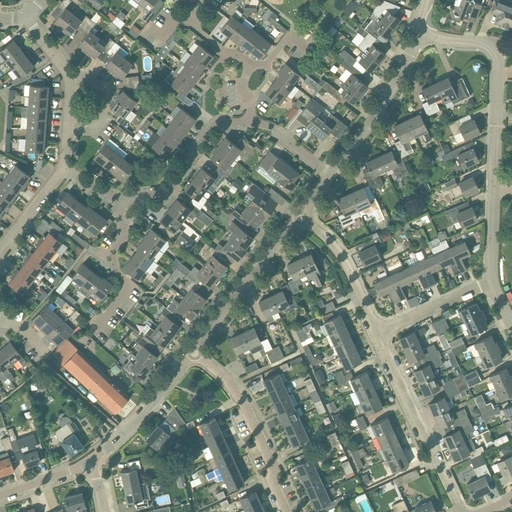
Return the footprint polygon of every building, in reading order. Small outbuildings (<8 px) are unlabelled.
[(61,29),(73,14),(65,8),(71,0),(63,0),(58,6),(63,10),(54,22),(55,22),(56,21),(59,24),(57,26),(61,29)] [(98,11),(103,5),(96,0),(88,0),(87,2),(98,11)] [(142,18),(148,23),(158,11),(152,6),(157,0),(143,0),(141,4),(149,10),(142,18)] [(382,0),(372,13),(378,17),(395,30),(398,25),(397,24),(400,20),(394,15),(400,7),(383,0),(382,0)] [(482,4),(471,0),(455,0),(454,4),(457,5),(456,6),(453,13),(455,17),(462,19),(463,17),(475,22),(482,4)] [(503,2),(497,0),(494,0),(491,12),(498,15),(495,23),(508,28),(509,25),(511,26),(511,7),(503,4),(503,2)] [(347,7),(343,12),(348,15),(352,10),(347,7)] [(83,29),(91,19),(86,15),(85,16),(77,10),(73,14),(61,29),(66,33),(68,31),(71,33),(70,34),(71,35),(78,26),(83,29)] [(279,15),(274,11),(270,16),(275,20),(276,19),(277,18),(279,15)] [(241,23),(246,17),(242,14),(237,21),(231,16),(221,30),(227,35),(228,34),(231,37),(242,23),(241,23)] [(118,16),(117,17),(113,21),(113,22),(121,29),(126,23),(118,16)] [(360,26),(363,28),(376,38),(381,33),(386,37),(389,33),(391,35),(395,30),(378,17),(374,21),(372,20),(367,27),(362,23),(360,26)] [(82,49),(86,52),(98,37),(90,31),(96,23),(91,19),(83,29),(88,33),(79,45),(80,45),(81,44),(84,47),(82,49)] [(250,30),(242,23),(231,37),(230,38),(231,37),(234,39),(233,40),(240,45),(241,44),(241,43),(253,29),(252,28),(250,30)] [(290,30),(280,23),(280,24),(277,27),(286,35),(290,30)] [(131,28),(129,32),(136,38),(139,35),(139,34),(131,28)] [(372,43),(376,38),(363,28),(358,33),(364,37),(357,46),(363,51),(380,64),(383,59),(382,58),(385,54),(372,43)] [(251,51),(251,50),(262,37),(253,29),(241,43),(241,44),(247,48),(248,47),(251,50),(250,51),(251,51)] [(98,37),(86,52),(91,56),(92,53),(96,56),(95,57),(95,58),(98,54),(103,58),(107,53),(107,52),(115,42),(110,38),(106,43),(98,37)] [(271,44),(262,37),(251,50),(254,52),(254,53),(260,58),(271,44)] [(0,51),(7,61),(22,50),(18,45),(20,43),(17,38),(0,50),(0,51)] [(107,52),(107,53),(103,58),(108,62),(105,65),(106,66),(107,65),(110,67),(108,70),(112,72),(124,57),(128,52),(120,46),(115,42),(107,52)] [(205,64),(207,62),(208,62),(213,56),(199,44),(192,54),(205,64)] [(323,45),(320,48),(326,53),(329,50),(323,45)] [(7,61),(15,72),(32,58),(27,51),(24,53),(22,50),(7,61)] [(339,55),(344,59),(352,65),(356,60),(344,50),(339,55)] [(376,69),(380,64),(363,51),(359,55),(362,58),(359,62),(371,72),(374,67),(376,69)] [(206,65),(205,64),(192,54),(184,63),(198,75),(199,75),(203,68),(205,65),(206,65)] [(124,57),(112,72),(117,77),(119,74),(122,77),(121,78),(122,78),(133,64),(124,57)] [(33,60),(32,58),(15,72),(23,82),(33,73),(30,69),(34,66),(31,62),(33,60)] [(352,66),(352,65),(344,59),(340,64),(346,69),(339,78),(345,82),(362,96),(366,91),(364,90),(367,86),(353,74),(356,69),(352,66)] [(200,76),(199,75),(198,75),(184,63),(182,62),(174,71),(178,74),(192,85),(193,86),(193,85),(192,85),(194,82),(195,83),(200,76)] [(279,74),(294,85),(295,85),(293,84),(300,75),(286,63),(281,70),(282,71),(279,73),(279,74)] [(37,74),(41,79),(46,76),(42,70),(37,74)] [(272,84),(273,85),(273,84),(287,95),(294,85),(279,74),(279,73),(278,73),(280,74),(275,81),(276,81),(274,84),(273,83),(272,84)] [(192,85),(178,74),(170,83),(180,91),(185,95),(190,89),(189,88),(192,85)] [(125,77),(126,84),(139,82),(138,76),(125,77)] [(322,86),(318,83),(309,76),(304,82),(318,92),(322,87),(322,86)] [(435,84),(441,97),(444,103),(451,100),(452,104),(470,96),(465,84),(453,89),(448,78),(435,84)] [(322,79),(318,83),(322,86),(322,87),(334,96),(338,91),(326,81),(325,82),(322,79)] [(139,82),(126,84),(127,91),(140,89),(139,82)] [(345,82),(341,87),(344,89),(341,93),(353,104),(357,99),(358,101),(362,96),(345,82)] [(273,84),(273,85),(271,87),(270,87),(265,93),(279,105),(286,97),(287,95),(273,84)] [(441,97),(435,84),(423,89),(428,101),(422,104),(428,116),(439,110),(435,100),(441,97)] [(30,96),(51,97),(51,92),(48,92),(49,86),(31,85),(30,96)] [(327,91),(322,87),(318,92),(323,96),(327,91)] [(119,93),(115,98),(130,109),(137,101),(123,90),(123,91),(124,92),(121,95),(119,93)] [(180,91),(177,96),(182,100),(185,95),(180,91)] [(51,103),(51,97),(30,96),(29,107),(47,108),(47,103),(51,103)] [(124,117),(130,109),(115,98),(112,102),(114,104),(112,107),(111,106),(110,107),(119,114),(115,119),(126,128),(130,122),(124,117)] [(306,126),(314,132),(325,118),(320,115),(325,108),(312,98),(303,110),(312,118),(307,125),(306,124),(306,125),(306,126)] [(159,106),(156,103),(150,110),(153,113),(154,110),(155,111),(159,106)] [(47,114),(47,108),(29,107),(28,118),(49,119),(50,114),(47,114)] [(188,128),(190,125),(191,126),(196,120),(182,108),(174,118),(188,128)] [(407,120),(414,136),(421,133),(425,142),(431,139),(420,114),(407,120)] [(325,118),(314,132),(323,140),(330,132),(336,137),(345,125),(336,117),(331,123),(325,119),(325,118)] [(49,125),(49,119),(28,118),(27,129),(46,130),(46,125),(49,125)] [(189,129),(188,128),(174,118),(167,127),(181,139),(186,132),(185,131),(188,129),(189,129)] [(148,119),(141,128),(145,131),(152,122),(148,119)] [(458,119),(448,124),(454,136),(455,135),(458,142),(465,139),(480,133),(479,131),(481,131),(481,129),(480,126),(478,125),(477,126),(474,120),(461,125),(458,119)] [(414,136),(407,120),(395,126),(401,140),(395,142),(401,157),(413,151),(408,139),(414,136)] [(176,145),(181,139),(167,127),(159,137),(173,147),(174,148),(173,147),(175,144),(176,145)] [(138,140),(145,131),(141,128),(134,138),(138,140)] [(26,139),(48,141),(48,135),(45,135),(46,130),(27,129),(26,139)] [(131,141),(134,138),(128,134),(124,139),(127,142),(130,142),(131,141)] [(173,147),(159,137),(152,146),(166,158),(171,151),(171,150),(173,147)] [(226,137),(218,147),(233,159),(238,154),(243,158),(246,158),(254,148),(241,138),(236,145),(234,143),(234,142),(233,141),(232,142),(226,137)] [(48,146),(48,141),(26,139),(25,150),(44,152),(44,146),(48,146)] [(257,143),(254,147),(260,152),(263,148),(257,143)] [(445,154),(451,151),(447,143),(442,146),(443,149),(445,154)] [(104,164),(115,151),(105,144),(94,158),(100,163),(101,162),(104,164)] [(463,146),(451,151),(445,154),(442,155),(445,162),(457,156),(463,168),(479,161),(473,148),(466,151),(463,146)] [(220,165),(216,171),(224,178),(225,178),(233,168),(229,165),(233,159),(218,147),(210,158),(220,165)] [(106,168),(113,173),(124,159),(115,151),(104,164),(103,165),(103,166),(104,165),(107,167),(106,168)] [(267,171),(278,179),(289,165),(278,156),(278,157),(270,151),(259,164),(267,170),(267,171)] [(379,157),(385,170),(392,167),(397,178),(409,173),(403,160),(397,163),(391,151),(379,157)] [(385,170),(379,157),(366,163),(372,175),(366,177),(371,190),(383,185),(378,173),(385,170)] [(124,159),(113,173),(114,172),(117,174),(116,175),(122,181),(134,166),(124,159)] [(16,165),(9,173),(26,187),(30,183),(27,181),(31,176),(16,165)] [(278,179),(277,180),(292,191),(297,184),(294,182),(300,174),(289,165),(278,179)] [(211,175),(202,168),(193,179),(207,189),(211,183),(216,188),(224,178),(216,171),(215,170),(211,175)] [(23,191),(26,187),(9,173),(3,182),(17,193),(20,189),(23,191)] [(419,174),(413,177),(415,183),(421,180),(419,174)] [(455,178),(441,185),(444,192),(448,190),(448,191),(453,188),(457,196),(463,193),(464,196),(478,189),(473,177),(459,183),(460,185),(458,186),(455,178)] [(194,197),(190,202),(200,209),(207,199),(202,195),(207,189),(193,179),(185,190),(194,197)] [(239,189),(243,183),(237,179),(233,184),(239,189)] [(14,198),(17,193),(3,182),(0,184),(0,193),(13,204),(16,200),(14,198)] [(420,187),(423,192),(430,189),(427,183),(420,187)] [(253,198),(249,203),(266,217),(274,207),(278,202),(277,202),(277,201),(271,197),(270,197),(266,194),(267,193),(265,192),(254,184),(247,194),(253,198)] [(282,197),(271,188),(267,193),(266,194),(270,197),(271,197),(277,201),(277,202),(278,202),(282,205),(278,202),(282,197)] [(383,219),(384,219),(380,210),(371,190),(366,193),(363,188),(351,193),(358,209),(361,215),(367,212),(368,215),(374,213),(378,221),(380,220),(381,223),(384,221),(383,219)] [(56,206),(66,214),(77,199),(74,197),(68,192),(66,194),(63,191),(56,200),(59,202),(56,206)] [(0,207),(4,210),(7,206),(10,208),(13,204),(0,193),(0,207)] [(358,209),(351,193),(338,199),(345,215),(346,215),(350,224),(356,221),(351,212),(358,209)] [(66,214),(76,221),(87,207),(80,202),(80,203),(77,201),(78,200),(77,199),(66,214)] [(200,209),(190,202),(187,206),(177,199),(169,210),(182,221),(187,215),(192,220),(201,210),(200,209)] [(260,225),(266,217),(249,203),(245,209),(239,204),(231,214),(242,222),(245,217),(257,226),(259,224),(260,225)] [(88,205),(87,207),(76,221),(76,222),(77,220),(86,227),(97,214),(98,213),(97,213),(96,214),(94,212),(95,210),(88,205)] [(416,207),(419,213),(425,210),(422,205),(416,207)] [(456,206),(446,211),(452,224),(459,220),(462,227),(478,220),(472,207),(459,212),(456,206)] [(224,207),(220,212),(225,216),(229,211),(224,207)] [(385,208),(380,210),(384,219),(388,217),(385,208)] [(182,221),(169,210),(160,221),(169,228),(166,233),(176,241),(183,232),(177,227),(182,221)] [(397,214),(402,224),(408,222),(403,211),(397,214)] [(97,214),(86,227),(96,235),(107,220),(101,215),(100,216),(97,214)] [(204,222),(209,226),(214,220),(209,217),(208,216),(204,222)] [(231,237),(245,249),(253,238),(233,222),(229,227),(235,232),(231,237)] [(411,228),(408,222),(402,224),(405,231),(411,228)] [(55,229),(53,228),(49,232),(56,237),(60,233),(55,229)] [(145,239),(159,249),(166,240),(152,229),(147,235),(148,236),(145,239)] [(44,235),(40,239),(56,251),(63,243),(56,237),(49,232),(46,236),(44,235)] [(367,248),(359,252),(365,265),(380,258),(376,247),(382,244),(381,242),(382,241),(380,235),(364,242),(365,243),(365,242),(367,248)] [(219,244),(215,249),(221,254),(225,257),(228,253),(237,260),(246,249),(245,249),(231,237),(223,247),(219,244)] [(145,239),(144,238),(145,239),(143,242),(142,241),(137,248),(138,249),(139,249),(153,260),(154,260),(152,258),(159,249),(145,239)] [(49,260),(56,251),(40,239),(37,243),(39,245),(36,249),(49,260)] [(441,242),(440,244),(432,248),(435,255),(440,267),(449,263),(455,276),(461,273),(450,248),(446,240),(441,242)] [(465,241),(450,248),(461,273),(467,270),(461,257),(471,253),(465,241)] [(204,265),(221,278),(226,272),(224,271),(227,267),(217,258),(221,254),(215,249),(210,246),(203,255),(208,259),(204,265)] [(30,251),(27,256),(42,268),(49,260),(36,249),(33,253),(30,251)] [(131,259),(132,259),(145,270),(153,260),(139,249),(138,249),(134,255),(134,256),(132,259),(131,258),(131,259)] [(409,264),(425,258),(422,250),(413,254),(415,257),(408,259),(409,264)] [(299,259),(306,273),(309,280),(315,278),(319,286),(325,284),(311,254),(299,259)] [(419,262),(431,287),(437,284),(431,271),(440,267),(435,255),(419,262)] [(22,266),(36,277),(42,268),(27,256),(23,260),(26,262),(22,266)] [(132,259),(130,262),(129,262),(124,268),(138,279),(145,270),(132,259)] [(299,277),(306,273),(299,259),(287,265),(294,279),(288,282),(294,293),(300,290),(298,285),(302,283),(299,277)] [(419,262),(404,269),(410,281),(419,277),(425,289),(431,287),(419,262)] [(181,263),(178,266),(177,267),(190,278),(197,284),(198,283),(201,279),(211,287),(215,283),(217,284),(221,278),(204,265),(200,270),(194,266),(191,271),(181,263)] [(83,264),(73,276),(72,278),(81,286),(93,271),(92,272),(89,270),(90,269),(83,264)] [(161,274),(165,268),(159,264),(155,270),(161,274)] [(17,268),(13,273),(29,285),(36,277),(22,266),(19,270),(17,268)] [(404,269),(389,276),(400,301),(406,298),(400,285),(410,281),(404,269)] [(93,271),(81,286),(91,293),(103,278),(104,277),(103,277),(102,279),(96,274),(95,275),(92,272),(93,271)] [(35,290),(29,285),(13,273),(10,277),(12,279),(9,284),(22,294),(26,290),(32,294),(35,290)] [(400,301),(389,276),(374,283),(375,287),(368,291),(371,298),(379,294),(379,295),(388,291),(394,303),(400,301)] [(106,280),(103,278),(91,293),(91,294),(93,292),(102,299),(113,285),(107,279),(106,280)] [(197,284),(190,278),(183,287),(188,291),(184,297),(199,309),(207,299),(197,291),(201,286),(200,286),(201,286),(198,283),(197,284)] [(456,286),(453,280),(447,283),(450,289),(456,286)] [(38,291),(41,294),(45,297),(48,293),(44,290),(44,291),(41,288),(38,291)] [(334,292),(337,299),(344,296),(341,289),(334,292)] [(283,291),(271,296),(277,311),(284,308),(286,312),(298,306),(292,294),(285,297),(283,291)] [(280,317),(277,311),(271,296),(259,302),(266,316),(269,322),(274,320),(280,317)] [(174,299),(167,308),(175,314),(174,314),(180,318),(178,316),(182,312),(191,319),(196,313),(197,313),(199,310),(199,309),(184,297),(179,303),(174,299)] [(333,301),(324,305),(322,299),(318,301),(324,313),(336,308),(333,301)] [(56,303),(61,308),(64,304),(59,300),(56,303)] [(462,316),(465,322),(484,314),(481,315),(479,310),(476,304),(477,303),(458,311),(461,317),(462,316)] [(41,329),(56,314),(46,305),(31,321),(41,329)] [(175,314),(167,308),(166,307),(158,317),(162,320),(158,325),(172,336),(180,326),(171,319),(174,314),(175,314)] [(56,314),(41,329),(50,338),(65,322),(56,314)] [(85,319),(80,314),(76,319),(81,323),(85,319)] [(484,314),(465,322),(471,334),(488,326),(487,326),(484,320),(482,315),(484,314)] [(329,334),(346,326),(340,315),(324,322),(329,334)] [(438,321),(444,332),(450,329),(444,318),(438,321)] [(438,335),(444,332),(438,321),(432,323),(438,335)] [(65,322),(50,338),(59,347),(67,337),(72,332),(74,330),(65,322)] [(79,325),(74,330),(72,332),(75,335),(82,328),(79,325)] [(142,330),(139,335),(142,337),(151,344),(155,339),(164,347),(172,336),(158,325),(154,330),(150,327),(146,333),(142,330)] [(307,325),(295,330),(302,346),(314,341),(307,325)] [(335,346),(351,338),(346,326),(329,334),(335,346)] [(404,350),(419,344),(415,337),(426,332),(424,327),(399,339),(404,350)] [(271,363),(277,360),(272,349),(265,352),(264,349),(262,344),(261,344),(254,328),(242,333),(249,347),(252,354),(260,350),(262,356),(267,354),(271,363)] [(242,350),(249,347),(242,333),(231,338),(237,353),(240,359),(245,357),(242,350)] [(473,344),(479,356),(497,348),(499,347),(499,346),(497,347),(494,342),(494,343),(491,336),(492,336),(492,335),(473,344)] [(110,336),(105,342),(104,344),(109,349),(115,341),(110,336)] [(151,344),(142,337),(138,342),(134,347),(139,351),(135,355),(138,357),(150,367),(158,357),(147,349),(151,344)] [(451,349),(464,343),(462,337),(449,343),(451,349)] [(356,350),(351,338),(335,346),(340,357),(356,350)] [(2,350),(13,364),(18,360),(23,366),(27,363),(11,342),(2,350)] [(59,360),(115,413),(130,398),(71,342),(56,358),(59,360)] [(467,349),(464,343),(451,349),(452,351),(454,355),(467,349)] [(422,356),(424,361),(438,354),(434,344),(422,350),(419,344),(404,350),(405,350),(410,361),(409,361),(410,362),(422,356)] [(293,351),(291,345),(283,348),(286,354),(293,351)] [(279,346),(272,349),(277,360),(284,357),(279,346)] [(308,358),(313,355),(309,347),(304,349),(308,358)] [(499,352),(497,348),(479,356),(484,368),(503,359),(502,359),(499,352)] [(2,350),(0,350),(0,366),(7,376),(8,378),(12,375),(7,368),(13,364),(2,350)] [(356,350),(340,357),(346,369),(362,362),(356,350)] [(419,382),(419,383),(434,376),(431,370),(443,364),(438,354),(424,361),(427,365),(414,371),(414,372),(415,372),(419,382)] [(314,358),(313,355),(308,358),(312,366),(317,364),(314,358)] [(152,368),(150,367),(138,357),(134,362),(130,359),(124,368),(130,374),(133,370),(144,379),(152,368)] [(301,357),(290,361),(293,366),(303,362),(301,357)] [(256,362),(253,364),(244,368),(247,374),(259,369),(256,362)] [(280,366),(283,372),(289,368),(287,363),(280,366)] [(38,370),(34,365),(29,369),(33,374),(38,370)] [(456,376),(458,376),(463,374),(462,373),(459,366),(454,368),(453,370),(456,376)] [(488,377),(494,388),(511,380),(511,379),(511,380),(509,375),(506,369),(507,368),(488,377)] [(334,373),(337,379),(344,376),(341,370),(334,373)] [(463,376),(466,381),(479,375),(476,370),(463,376)] [(355,391),(372,384),(366,372),(350,379),(355,391)] [(264,381),(269,392),(284,385),(279,373),(263,380),(264,381)] [(458,376),(452,379),(455,386),(466,381),(463,376),(463,374),(458,376)] [(482,381),(479,375),(466,381),(469,387),(482,381)] [(44,376),(37,377),(38,387),(45,386),(44,376)] [(344,376),(337,379),(339,385),(346,382),(344,376)] [(434,376),(419,383),(420,383),(425,394),(424,394),(425,394),(439,388),(439,387),(443,385),(445,384),(444,383),(443,380),(437,383),(434,376)] [(304,381),(307,387),(314,384),(311,378),(304,381)] [(13,384),(16,388),(22,383),(19,379),(13,384)] [(511,380),(494,388),(499,400),(511,394),(511,380)] [(466,381),(455,386),(459,394),(470,389),(469,387),(466,381)] [(307,387),(309,393),(316,390),(314,384),(307,387)] [(372,384),(355,391),(361,403),(377,395),(372,384)] [(269,392),(274,402),(289,395),(284,385),(269,392)] [(452,399),(450,394),(448,395),(447,396),(443,397),(429,404),(434,415),(449,409),(446,402),(452,399)] [(477,403),(484,399),(481,394),(474,398),(477,403)] [(274,402),(279,413),(294,406),(289,395),(274,402)] [(383,407),(377,395),(361,403),(366,415),(383,407)] [(323,405),(321,400),(314,403),(316,408),(323,405)] [(337,410),(334,401),(329,404),(332,412),(337,410)] [(479,408),(481,414),(494,408),(491,402),(479,408)] [(323,405),(316,408),(319,415),(326,411),(323,405)] [(509,421),(511,419),(511,405),(503,409),(509,421)] [(279,413),(283,423),(299,416),(294,406),(279,413)] [(494,408),(481,414),(484,420),(497,414),(494,408)] [(451,414),(449,409),(434,415),(434,416),(435,416),(440,426),(439,427),(440,427),(442,426),(444,431),(469,419),(467,414),(464,409),(451,414)] [(55,431),(71,455),(72,454),(74,454),(76,453),(77,451),(83,446),(74,433),(79,430),(74,422),(73,423),(69,417),(67,416),(65,416),(63,417),(62,418),(60,419),(59,422),(59,423),(60,425),(62,427),(55,431)] [(147,439),(157,448),(174,428),(181,425),(171,416),(161,428),(158,425),(147,439)] [(283,423),(288,434),(304,427),(299,416),(283,423)] [(355,419),(358,424),(365,421),(362,416),(355,419)] [(205,436),(220,429),(215,418),(215,417),(199,424),(205,436)] [(376,437),(393,429),(387,417),(371,425),(376,437)] [(449,448),(464,442),(463,442),(461,436),(475,430),(472,425),(469,419),(444,431),(446,436),(444,437),(449,448)] [(196,426),(193,420),(186,423),(189,429),(196,426)] [(367,427),(365,421),(358,424),(360,431),(367,427)] [(13,448),(11,441),(7,430),(6,426),(0,427),(0,433),(6,450),(13,448)] [(304,427),(288,434),(293,445),(293,446),(309,439),(304,427)] [(13,428),(7,430),(11,441),(13,448),(15,453),(21,451),(20,447),(26,445),(23,437),(17,439),(13,428)] [(225,439),(220,429),(205,436),(210,446),(225,439)] [(393,429),(376,437),(382,448),(398,441),(393,429)] [(326,438),(328,443),(330,442),(332,447),(341,443),(335,431),(327,435),(328,437),(326,438)] [(322,439),(319,434),(312,437),(315,443),(322,439)] [(506,435),(493,441),(496,447),(509,441),(506,435)] [(27,440),(28,444),(31,452),(23,455),(26,466),(41,461),(34,442),(33,438),(27,440)] [(464,442),(449,448),(450,448),(455,459),(454,459),(455,460),(469,453),(471,458),(484,452),(482,447),(475,449),(470,438),(463,442),(464,442)] [(210,446),(214,457),(230,450),(225,439),(210,446)] [(404,453),(398,441),(382,448),(387,460),(404,453)] [(334,450),(332,447),(330,442),(328,443),(317,448),(320,454),(327,451),(328,453),(334,450)] [(509,445),(501,448),(504,454),(511,451),(509,445)] [(186,457),(196,453),(193,446),(184,450),(186,457)] [(234,461),(230,450),(214,457),(219,468),(234,461)] [(355,461),(360,459),(356,450),(351,452),(355,461)] [(0,462),(4,474),(15,471),(8,452),(0,454),(0,462)] [(201,463),(196,453),(186,457),(189,469),(201,463)] [(404,453),(387,460),(393,472),(409,464),(404,453)] [(172,457),(175,467),(182,465),(181,460),(180,455),(172,457)] [(511,458),(511,456),(498,462),(504,476),(500,478),(502,483),(506,481),(511,478),(511,458)] [(301,476),(316,469),(311,458),(295,465),(296,466),(301,476)] [(124,487),(139,484),(136,468),(141,467),(139,459),(127,462),(129,469),(127,470),(121,471),(124,487)] [(363,467),(360,459),(355,461),(359,469),(363,467)] [(341,463),(344,470),(352,467),(348,460),(341,463)] [(234,461),(219,468),(224,478),(239,471),(234,461)] [(485,464),(474,469),(479,479),(467,484),(473,498),(491,490),(487,482),(493,479),(485,464)] [(355,474),(352,467),(344,470),(347,478),(355,474)] [(196,471),(199,477),(206,474),(203,468),(196,471)] [(301,476),(306,487),(321,480),(316,469),(301,476)] [(417,469),(394,479),(397,487),(420,477),(417,469)] [(239,471),(224,478),(229,490),(245,483),(244,482),(239,471)] [(184,474),(177,476),(179,488),(187,487),(184,474)] [(202,483),(208,480),(206,474),(199,477),(202,483)] [(367,474),(362,476),(366,484),(371,482),(367,474)] [(306,487),(310,497),(326,490),(321,480),(306,487)] [(139,484),(124,487),(128,503),(134,502),(136,502),(137,509),(149,506),(148,499),(151,499),(147,482),(139,484)] [(326,490),(310,497),(315,507),(316,509),(324,505),(331,502),(328,496),(336,492),(334,487),(326,490)] [(342,495),(343,496),(331,502),(324,505),(327,511),(345,502),(357,497),(354,490),(342,495)] [(223,491),(216,494),(219,500),(226,496),(223,491)] [(245,510),(260,503),(256,493),(255,491),(240,498),(245,510)] [(82,493),(64,498),(68,511),(78,509),(79,511),(86,511),(85,506),(86,506),(82,493)] [(361,509),(371,506),(366,493),(357,495),(361,509)] [(227,499),(214,505),(216,509),(222,506),(222,508),(230,505),(227,499)] [(407,511),(409,511),(404,499),(392,505),(395,511),(407,511)] [(409,511),(436,511),(431,500),(431,501),(409,511)] [(264,511),(260,503),(245,510),(246,511),(264,511)] [(346,503),(338,506),(340,511),(347,511),(350,511),(346,503)]
